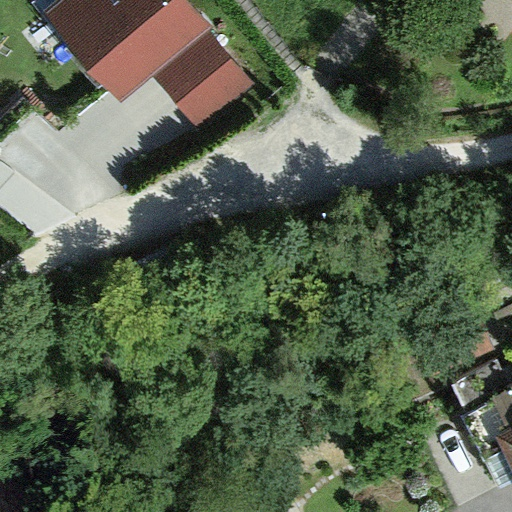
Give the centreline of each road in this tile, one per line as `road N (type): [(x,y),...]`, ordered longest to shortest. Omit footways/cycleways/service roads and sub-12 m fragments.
road 1 (residential): [(115,202),(361,169),(511,136)]
road 2 (track): [(0,272),(115,202)]
